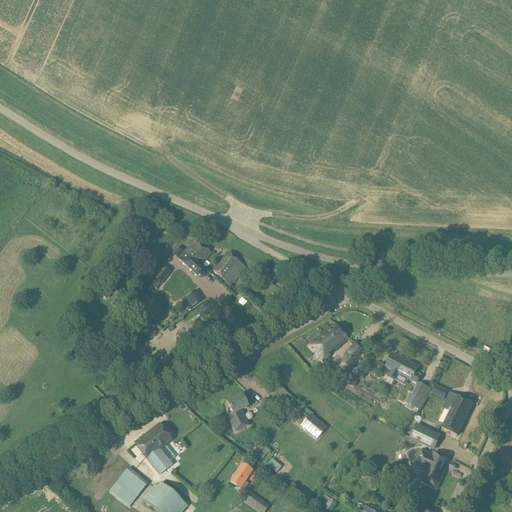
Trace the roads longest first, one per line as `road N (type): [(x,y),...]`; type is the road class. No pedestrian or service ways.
road 1 (unclassified): [(0,484),(128,408),(320,315),(343,293)]
road 2 (unclassified): [(511,274),(345,263),(243,229)]
road 3 (unclassified): [(243,229),(110,171),(0,108)]
road 4 (track): [(162,152),(241,208),(285,217),(333,213)]
road 5 (unclassified): [(511,379),(343,293)]
road 6 (unclassified): [(459,511),(511,401)]
road 7 (unclassified): [(343,293),(250,242),(243,229)]
